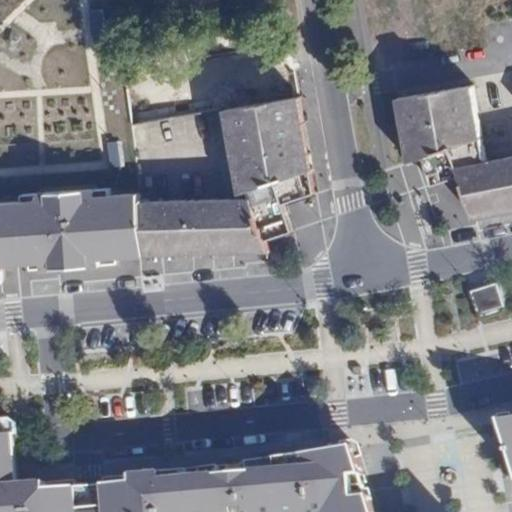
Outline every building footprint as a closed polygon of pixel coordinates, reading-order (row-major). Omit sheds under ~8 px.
[(465,178),(474,219),(511,211),(511,154),(490,160),(474,83),(399,99),(412,161),(428,157),(434,184),(465,178)] [(302,96),(228,109),(243,196),(142,199),(147,254),(273,251),(270,238),(296,230),(289,202),(318,191),(302,96)] [(142,199),(141,189),(115,192),(99,193),(98,188),(39,192),(40,199),(26,200),(0,201),(0,266),(45,263),(103,257),(147,254),(142,199)] [(105,265),(103,257),(45,263),(45,270),(105,265)] [(499,285),(473,292),(481,318),(507,310),(499,285)] [(79,511),(78,487),(77,480),(19,485),(15,435),(20,435),(19,424),(14,419),(2,420),(3,425),(0,425),(0,435),(6,435),(10,493),(69,489),(70,511),(79,511)] [(0,511),(70,511),(69,489),(10,493),(6,435),(0,435),(0,511)] [(366,511),(378,511),(362,459),(359,447),(347,449),(342,450),(337,446),(333,451),(192,470),(155,474),(150,470),(147,470),(143,475),(128,476),(105,477),(106,485),(107,511),(119,511),(118,483),(223,473),(349,460),(366,511)] [(366,511),(349,460),(223,473),(118,483),(119,511),(366,511)] [(78,487),(79,511),(107,511),(106,485),(92,486),(78,487)]
